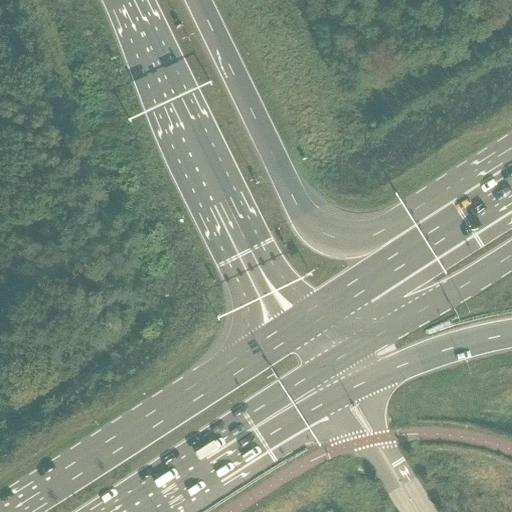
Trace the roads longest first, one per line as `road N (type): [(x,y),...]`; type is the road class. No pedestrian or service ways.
road 1 (trunk): [(511,182),(369,237),(322,237),(295,204),(198,0)]
road 2 (trunk): [(126,0),(288,332)]
road 3 (secondary): [(288,332),(8,511)]
road 4 (secondary): [(511,188),(288,332)]
road 5 (secondary): [(100,511),(316,375)]
road 6 (secondary): [(316,375),(511,255)]
road 7 (trunk): [(316,375),(363,383),(511,336)]
